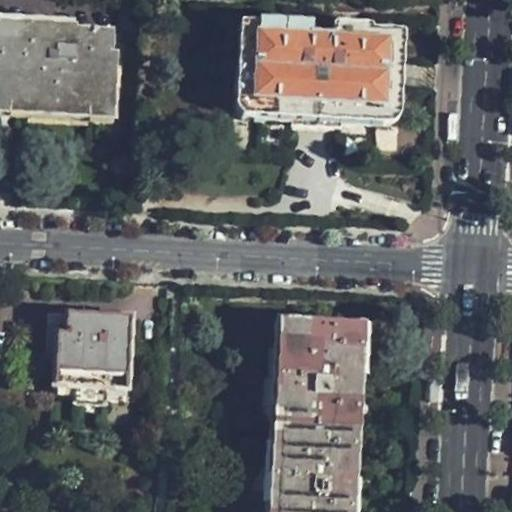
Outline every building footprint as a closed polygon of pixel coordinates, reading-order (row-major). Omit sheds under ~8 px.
[(113,14),(114,0),(0,0),(0,107),(109,114),(113,14)] [(392,72),(394,42),(364,40),(364,36),(330,34),(329,42),(325,42),(325,47),(314,46),(314,42),(310,42),(311,34),(276,32),(275,37),(245,35),(241,116),(389,123),(392,72)] [(131,186),(131,215),(151,216),(152,186),(131,186)] [(125,396),(130,321),(47,316),(44,355),(52,355),(50,391),(74,393),(73,407),(103,408),(104,395),(125,396)] [(346,511),(358,333),(286,329),(274,511),(346,511)]
